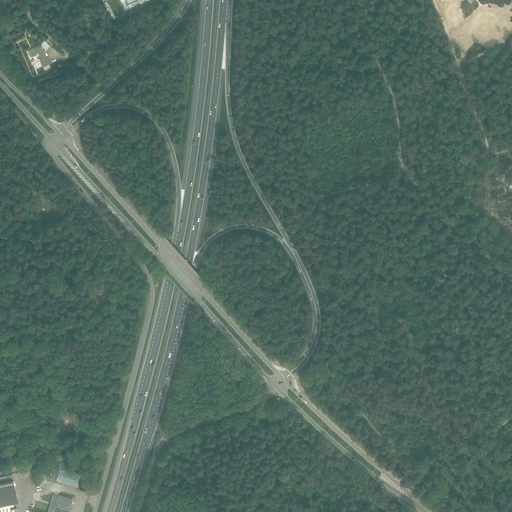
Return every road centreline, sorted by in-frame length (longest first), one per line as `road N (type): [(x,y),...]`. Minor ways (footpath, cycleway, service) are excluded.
road 1 (unclassified): [(112,446),(151,287),(51,153),(54,143)]
road 2 (secondary): [(54,143),(276,387)]
road 3 (secondary): [(283,380),(64,138)]
road 4 (motorway): [(181,232),(110,511)]
road 5 (motorway): [(186,270),(221,22)]
road 6 (motorway): [(124,511),(186,270)]
road 7 (motorway): [(291,251),(235,137),(221,22)]
road 8 (motorway): [(209,0),(181,232)]
road 9 (motorway): [(64,138),(104,108),(135,109),(152,120),(177,172),(181,232)]
road 10 (unclassified): [(138,511),(161,441),(276,387)]
road 11 (motorway): [(188,0),(160,41),(58,132)]
road 12 (motorway): [(283,380),(307,353),(317,321),(291,251)]
road 13 (tertiary): [(276,387),(387,479)]
road 14 (tertiary): [(387,479),(283,380)]
road 15 (motorway): [(186,270),(209,240),(236,227),(265,230),(291,251)]
